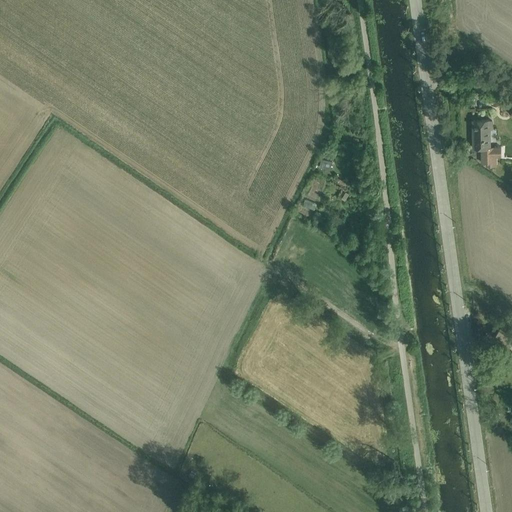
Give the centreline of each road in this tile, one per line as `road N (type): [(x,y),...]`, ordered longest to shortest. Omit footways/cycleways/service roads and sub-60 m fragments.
road 1 (tertiary): [(416,0),(485,511)]
road 2 (unclassified): [(358,0),(425,511)]
